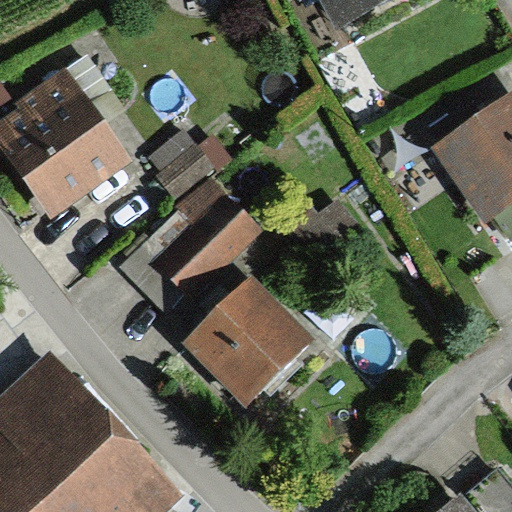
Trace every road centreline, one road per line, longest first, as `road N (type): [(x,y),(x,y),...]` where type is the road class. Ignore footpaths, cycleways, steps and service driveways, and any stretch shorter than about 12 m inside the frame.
road 1 (residential): [(252,511),(57,314),(0,234)]
road 2 (residential): [(321,511),(471,369),(511,345)]
